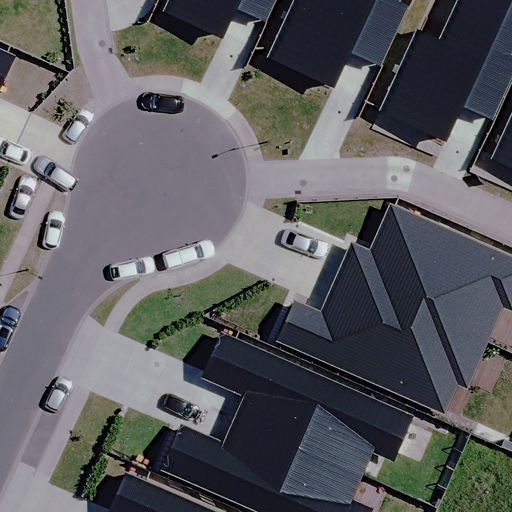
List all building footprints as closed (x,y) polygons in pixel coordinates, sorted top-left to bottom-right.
[(166,0),(161,13),(219,40),(232,11),(263,25),(274,0),(166,0)] [(292,0),(265,60),(331,90),(347,55),(376,69),(403,10),(395,7),(397,0),(292,0)] [(414,33),(376,115),(443,145),(459,108),(489,122),(511,70),(511,59),(507,57),(511,46),(511,0),(456,0),(437,43),(414,33)] [(0,83),(12,58),(0,52),(0,83)] [(511,113),(490,162),(511,172),(511,113)] [(336,278),(486,344),(502,309),(511,313),(511,311),(511,261),(390,208),(370,254),(350,246),(336,278)] [(466,390),(486,344),(336,278),(319,315),(294,304),(276,344),(440,416),(454,385),(466,390)] [(243,398),(231,423),(359,479),(370,454),(392,463),(412,420),(219,335),(200,379),(243,398)] [(359,479),(231,423),(220,448),(179,429),(161,470),(255,511),(368,511),(348,503),(359,479)] [(207,511),(126,476),(110,511),(207,511)]
